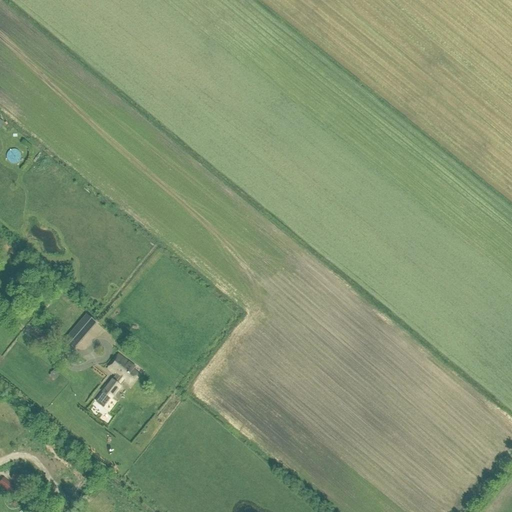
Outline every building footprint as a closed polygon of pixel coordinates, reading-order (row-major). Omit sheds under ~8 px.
[(99,322),(94,327),(100,333),(105,327),(99,322)] [(74,349),(87,334),(78,326),(65,341),(74,349)] [(123,380),(130,385),(138,374),(133,370),(135,368),(118,355),(108,369),(119,378),(116,383),(113,381),(107,388),(105,387),(102,391),(111,399),(121,387),(119,385),(123,380)] [(103,407),(96,411),(105,425),(112,421),(103,407)] [(11,479),(26,490),(31,484),(16,472),(11,479)] [(19,490),(4,478),(0,481),(0,485),(14,497),(19,490)]
